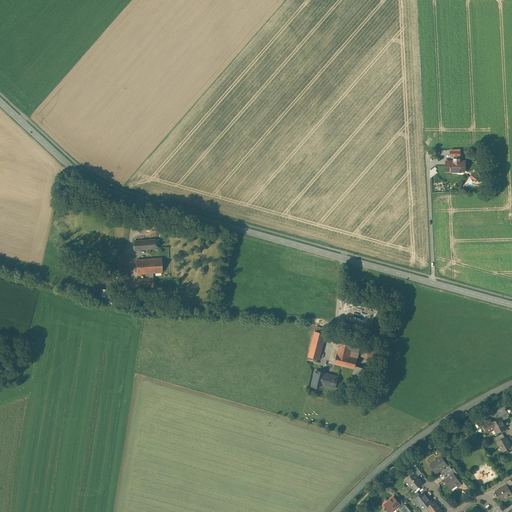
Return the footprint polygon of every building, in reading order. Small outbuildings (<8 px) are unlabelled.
[(453,162),(446,161),(446,172),(464,172),(464,162),(461,162),(453,162)] [(155,239),(133,241),(134,250),(143,249),(143,250),(156,248),(155,239)] [(128,278),(123,253),(114,254),(119,280),(128,278)] [(161,258),(136,260),(138,288),(154,287),(153,273),(161,273),(161,258)] [(99,296),(110,299),(112,291),(101,288),(99,296)] [(384,325),(384,323),(384,320),(382,318),(380,317),(378,317),(376,317),(374,319),(373,321),(372,323),(373,325),(374,327),(376,328),(378,329),(381,328),(383,327),(384,325)] [(326,329),(316,327),(308,357),(319,360),(326,329)] [(362,339),(342,334),(334,364),(354,369),(357,358),(350,356),(351,351),(358,353),(361,342),(362,339)] [(338,377),(315,371),(311,386),(318,388),(319,385),(335,388),(338,377)] [(509,417),(506,410),(498,414),(500,418),(502,421),(509,417)] [(500,418),(491,423),(496,433),(506,428),(502,421),(500,418)] [(502,433),(495,437),(497,442),(505,438),(502,433)] [(497,442),(502,452),(511,447),(509,443),(508,443),(505,438),(497,442)] [(447,465),(441,456),(438,458),(439,459),(430,465),(435,473),(447,465)] [(421,473),(417,467),(412,471),(414,473),(417,476),(421,473)] [(414,473),(406,480),(414,490),(422,483),(417,476),(414,473)] [(450,476),(444,480),(444,481),(445,480),(451,487),(455,484),(458,487),(461,485),(455,475),(453,473),(450,476)] [(508,487),(507,486),(505,487),(504,486),(496,491),(500,498),(504,495),(505,498),(511,494),(508,487)] [(417,492),(411,496),(414,500),(416,499),(415,498),(419,495),(417,492)] [(426,497),(423,492),(419,495),(415,498),(416,499),(420,504),(418,505),(422,510),(425,508),(426,507),(432,503),(430,501),(430,500),(427,496),(426,497)] [(399,503),(393,497),(387,502),(389,503),(386,507),(390,511),(398,506),(400,504),(399,503)] [(438,507),(433,501),(432,503),(426,507),(430,511),(441,511),(440,509),(440,508),(439,508),(439,507),(438,507)]
